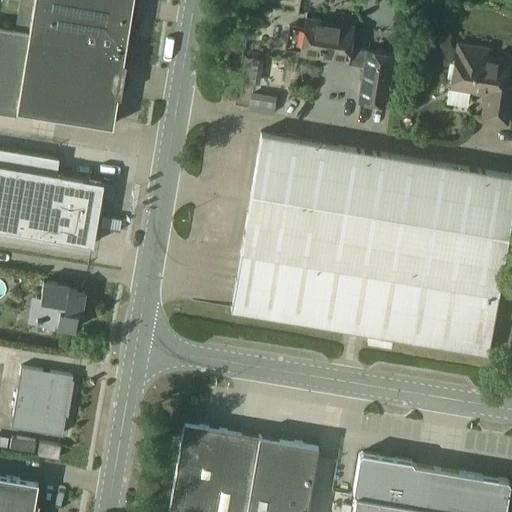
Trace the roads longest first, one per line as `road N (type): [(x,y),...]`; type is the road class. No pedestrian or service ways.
road 1 (unclassified): [(511,410),(135,350)]
road 2 (unclassified): [(135,350),(190,0)]
road 3 (unclassified): [(106,511),(135,350)]
